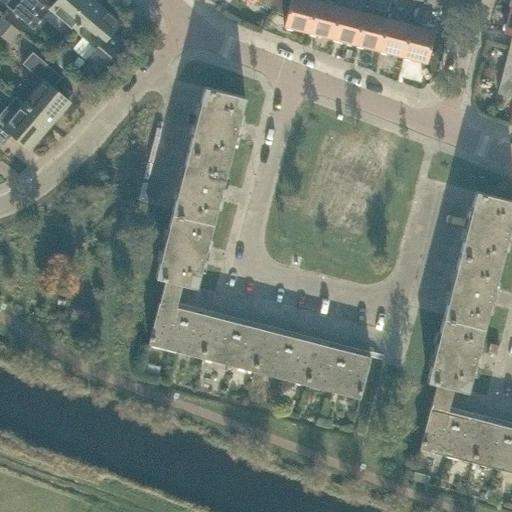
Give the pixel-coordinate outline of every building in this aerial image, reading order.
[(96,2),(94,0),(20,0),(12,10),(34,28),(51,8),(74,27),(96,2)] [(274,0),(270,7),(286,16),(289,0),(274,0)] [(289,0),(286,16),(284,25),(308,31),(316,0),(289,0)] [(340,5),(319,0),(316,0),(308,31),(332,37),(340,5)] [(119,22),(101,6),(96,2),(74,27),(96,46),(78,67),(90,77),(121,41),(111,32),(119,22)] [(363,11),(341,5),(340,5),(332,37),(355,43),(363,11)] [(387,17),(364,11),(363,11),(355,43),(378,49),(387,17)] [(410,23),(387,17),(378,49),(402,55),(410,23)] [(0,30),(5,35),(12,28),(4,22),(0,27),(0,30)] [(434,29),(411,23),(410,23),(402,55),(426,61),(434,29)] [(511,46),(509,46),(497,92),(511,95),(511,46)] [(67,66),(71,60),(60,51),(53,59),(59,65),(62,62),(67,66)] [(52,87),(61,76),(32,52),(23,64),(42,80),(23,102),(50,124),(69,101),(52,87)] [(245,96),(219,90),(204,85),(187,149),(228,160),(234,139),(235,133),(239,134),(242,125),(238,124),(239,117),(245,96)] [(29,148),(50,124),(23,102),(4,125),(0,121),(0,141),(3,144),(12,133),(29,148)] [(223,179),(228,160),(187,149),(171,212),(212,222),(217,202),(219,196),(223,197),(226,187),(222,186),(223,179)] [(511,215),(511,199),(491,194),(475,190),(459,253),(500,264),(504,248),(506,238),(511,239),(511,233),(511,228),(509,228),(510,222),(511,215)] [(207,243),(212,222),(171,212),(155,275),(165,278),(181,282),(196,286),(200,268),(203,258),(207,260),(210,250),(205,249),(207,243)] [(494,285),(500,264),(459,253),(443,316),(484,327),(488,310),(490,300),(495,301),(497,291),(493,290),(494,285)] [(179,288),(181,282),(165,278),(160,301),(159,301),(148,343),(359,397),(370,355),(175,305),(179,288)] [(478,347),(484,327),(443,316),(426,380),(437,382),(453,387),(467,390),(472,373),(474,363),(478,364),(481,354),(477,353),(478,347)] [(511,426),(447,410),(453,387),(437,382),(431,405),(430,405),(419,447),(511,470),(511,426)]
